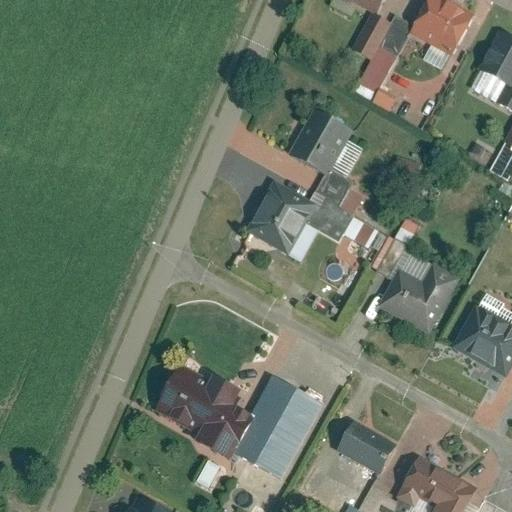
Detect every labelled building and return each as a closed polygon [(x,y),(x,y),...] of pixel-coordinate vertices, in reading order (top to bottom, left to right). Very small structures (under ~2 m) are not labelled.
[(337,0),(334,6),(357,18),(365,4),(384,15),(392,0),(337,0)] [(377,16),(357,52),(375,62),(359,91),(375,100),(380,93),(383,95),(417,35),(437,47),(430,59),(448,70),(456,57),(462,61),(486,20),(451,0),(432,0),(418,26),(401,17),(396,26),(377,16)] [(511,33),(508,31),(475,87),(511,109),(511,33)] [(353,135),(313,113),(288,159),(328,181),(353,135)] [(511,142),(495,171),(511,180),(511,178),(511,142)] [(399,158),(393,180),(416,187),(423,165),(399,158)] [(316,207),(276,184),(247,235),(288,258),(316,207)] [(394,234),(375,270),(396,281),(383,307),(438,336),(467,282),(411,253),(425,227),(409,218),(399,237),(394,234)] [(489,293),(460,350),(511,376),(511,311),(508,309),(511,304),(489,293)] [(243,464),(245,459),(291,484),(333,408),(282,380),(263,415),(247,406),(254,394),(223,378),(218,387),(184,369),(161,412),(210,438),(206,444),(243,464)] [(355,422),(336,452),(378,478),(397,448),(355,422)] [(199,483),(214,491),(227,467),(212,459),(199,483)] [(392,496),(383,511),(481,511),(491,494),(427,459),(404,502),(392,496)] [(380,511),(393,492),(379,484),(364,511),(355,505),(350,511),(380,511)] [(173,511),(142,499),(136,511),(173,511)]
